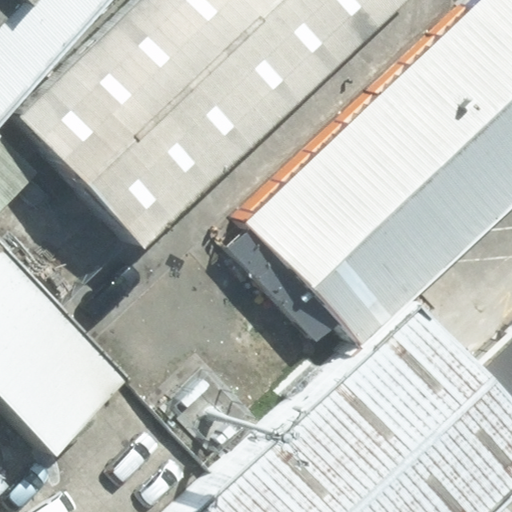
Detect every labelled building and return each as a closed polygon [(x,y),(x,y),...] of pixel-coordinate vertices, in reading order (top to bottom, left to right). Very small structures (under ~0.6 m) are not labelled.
[(0,0),(0,8),(8,0),(0,0)] [(8,0),(0,8),(0,108),(95,0),(8,0)] [(388,0),(128,0),(4,115),(125,245),(388,0)] [(511,191),(511,0),(464,0),(232,221),(350,345),(511,191)] [(0,202),(33,170),(0,135),(0,202)] [(119,379),(0,254),(0,398),(47,448),(119,379)] [(511,399),(474,359),(414,295),(179,511),(476,511),(511,478),(511,399)] [(511,322),(474,359),(511,399),(511,322)] [(0,471),(0,491),(10,482),(0,471)] [(511,511),(511,478),(476,511),(511,511)]
